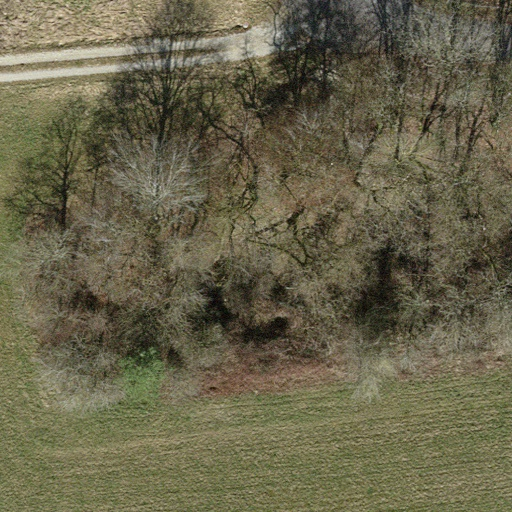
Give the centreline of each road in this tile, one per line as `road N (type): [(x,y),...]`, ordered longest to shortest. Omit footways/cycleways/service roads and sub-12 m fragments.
road 1 (track): [(363,7),(271,42),(0,67)]
road 2 (track): [(511,35),(466,34),(363,7)]
